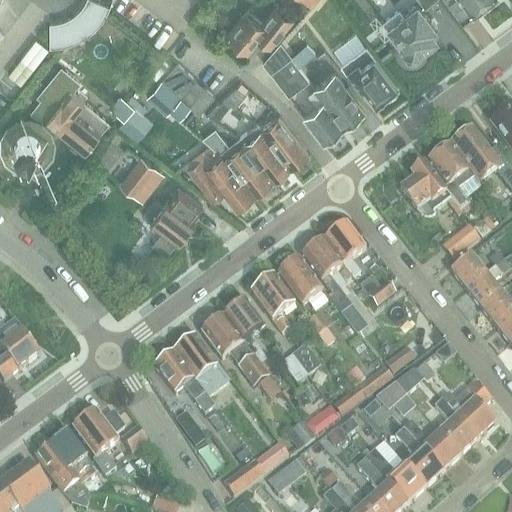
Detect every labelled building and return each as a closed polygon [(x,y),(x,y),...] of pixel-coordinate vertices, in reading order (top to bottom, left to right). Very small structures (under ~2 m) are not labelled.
[(50,23),(50,48),(63,46),(76,42),(88,35),(98,26),(106,15),(111,2),(111,0),(85,0),(81,9),(72,17),(61,22),(50,23)] [(444,0),(448,5),(462,23),(473,14),(471,11),(485,0),(444,0)] [(399,10),(384,21),(412,56),(436,38),(431,31),(436,28),(418,4),(403,15),(399,10)] [(279,9),(267,25),(248,9),(227,35),(247,51),(258,37),(271,47),(292,20),(279,9)] [(277,45),(263,63),(270,72),(290,58),(277,45)] [(306,45),(290,58),(298,67),(315,54),(306,46),(306,45)] [(395,93),(395,88),(397,87),(366,46),(353,56),(342,64),(361,90),(364,87),(376,103),(378,102),(380,101),(380,100),(385,96),(389,97),(395,93)] [(298,67),(290,58),(270,72),(289,97),(309,81),(298,67)] [(170,89),(186,71),(177,63),(161,81),(170,89)] [(42,98),(31,111),(44,122),(45,122),(84,153),(101,132),(101,131),(109,122),(70,91),(78,81),(60,66),(37,94),(42,98)] [(196,79),(186,71),(170,89),(180,97),(196,79)] [(315,89),(344,127),(365,112),(335,73),(315,89)] [(196,79),(180,97),(189,106),(205,88),(196,79)] [(161,81),(146,97),(165,114),(169,109),(180,97),(170,89),(161,81)] [(237,87),(223,99),(234,108),(246,94),(237,87)] [(215,96),(205,88),(189,106),(190,107),(199,114),(215,96)] [(344,127),(315,89),(308,95),(318,107),(304,117),(324,143),(325,143),(324,143),(344,127)] [(109,108),(124,121),(135,109),(126,102),(119,95),(109,108)] [(180,97),(169,109),(180,118),(190,107),(189,106),(180,97)] [(511,111),(493,125),(511,150),(511,111)] [(309,155),(279,116),(262,129),(261,129),(269,140),(291,169),(291,168),(309,155)] [(12,138),(12,145),(14,151),(19,156),(25,159),(32,158),(38,155),(42,150),(44,143),(43,137),(39,131),(33,128),(27,127),(20,128),(15,133),(12,138)] [(261,129),(243,143),(251,153),(273,182),(286,172),(287,172),(287,171),(290,169),(291,169),(269,140),(261,129)] [(473,131),(451,147),(470,173),(469,173),(481,188),(497,174),(511,194),(511,169),(496,150),(490,154),(473,131)] [(225,141),(216,147),(222,155),(224,157),(226,160),(228,159),(233,166),(255,195),(272,182),(273,182),(251,153),(243,143),(232,151),(225,141)] [(470,173),(451,147),(428,164),(447,188),(444,191),(463,216),(472,209),(453,185),(469,173),(470,173)] [(203,189),(205,188),(216,199),(224,193),(236,209),(255,195),(233,166),(228,159),(226,160),(224,157),(222,155),(206,167),(200,160),(188,169),(203,189)] [(153,169),(141,159),(119,187),(132,197),(153,169)] [(462,217),(463,216),(444,191),(425,166),(422,169),(419,168),(414,172),(414,175),(411,177),(414,181),(401,191),(417,213),(417,214),(421,219),(424,221),(428,222),(432,221),(435,218),(433,215),(451,201),(462,217)] [(178,188),(169,200),(168,199),(162,207),(153,200),(142,215),(162,231),(152,244),(168,256),(195,221),(193,219),(202,207),(178,188)] [(474,230),(482,239),(495,229),(488,219),(474,230)] [(344,267),(343,268),(353,281),(360,275),(351,262),(365,251),(346,225),(325,242),(344,267)] [(469,229),(444,249),(454,262),(479,242),(469,229)] [(303,259),(304,259),(332,296),(328,299),(341,316),(349,310),(352,308),(329,278),(343,268),(344,267),(325,242),(325,241),(303,258),(303,259)] [(503,263),(504,262),(497,254),(489,261),(495,269),(503,263)] [(486,277),(485,276),(478,267),(471,258),(462,265),(462,264),(459,266),(460,267),(451,274),(466,292),(486,277)] [(299,261),(279,276),(302,307),(323,292),(299,261)] [(486,277),(466,292),(481,310),(500,295),(492,285),(510,270),(504,262),(495,269),(485,276),(486,277)] [(262,289),(252,296),(282,336),(290,330),(283,321),(280,324),(277,321),(295,307),(274,280),(272,282),(268,281),(262,285),(262,289)] [(388,286),(369,300),(377,309),(395,295),(388,286)] [(500,295),(481,310),(495,328),(511,314),(511,301),(508,304),(500,295)] [(223,318),(260,367),(267,362),(250,340),(265,329),(245,302),(223,318)] [(349,310),(341,316),(347,324),(358,316),(352,308),(349,310)] [(511,314),(495,328),(510,346),(511,344),(511,314)] [(260,367),(223,318),(202,334),(222,361),(230,355),(240,368),(239,369),(255,390),(269,379),(260,367)] [(318,319),(308,326),(326,349),(335,342),(318,319)] [(16,323),(0,334),(0,378),(4,384),(41,356),(23,333),(21,331),(16,323)] [(195,339),(174,355),(196,384),(206,396),(208,399),(228,384),(195,339)] [(306,348),(293,358),(308,379),(321,369),(306,348)] [(407,351),(387,366),(394,377),(414,362),(407,351)] [(155,369),(174,396),(184,389),(195,404),(205,417),(215,409),(207,399),(205,396),(196,384),(174,355),(155,369)] [(308,379),(293,358),(282,366),(297,387),(308,379)] [(415,373),(426,385),(435,377),(424,365),(415,373)] [(385,371),(360,390),(368,400),(392,382),(385,371)] [(409,376),(396,387),(406,398),(419,387),(410,378),(409,376)] [(442,402),(478,442),(496,426),(483,411),(492,403),(475,385),(455,403),(449,396),(442,402)] [(396,387),(383,398),(394,410),(406,398),(396,387)] [(341,419),(364,403),(356,392),(334,409),(341,419)] [(440,435),(461,458),(478,442),(442,402),(435,409),(451,425),(440,435)] [(375,404),(364,414),(371,421),(382,411),(375,404)] [(331,409),(305,428),(314,441),(340,422),(331,409)] [(119,445),(114,438),(124,430),(113,415),(103,423),(96,414),(73,430),(96,460),(93,462),(106,479),(116,471),(104,455),(119,445)] [(352,422),(341,431),(348,439),(359,430),(352,422)] [(403,431),(443,474),(461,458),(440,435),(430,444),(411,424),(403,431)] [(132,455),(148,443),(138,430),(122,442),(132,455)] [(405,468),(426,490),(443,474),(403,431),(396,438),(415,458),(405,468)] [(55,444),(53,445),(73,471),(71,473),(81,487),(97,475),(67,435),(65,437),(63,434),(53,441),(55,444)] [(196,449),(205,442),(199,434),(190,441),(196,449)] [(53,445),(36,459),(63,495),(68,501),(72,506),(87,511),(91,499),(89,498),(83,489),(81,487),(71,473),(73,471),(53,445)] [(249,458),(245,452),(236,458),(241,464),(249,458)] [(375,453),(366,461),(389,486),(408,507),(426,490),(405,468),(400,472),(396,476),(385,464),(375,453)] [(371,502),(380,511),(402,511),(408,507),(389,486),(366,461),(356,470),(380,495),(371,502)] [(277,498),(306,475),(296,462),(267,484),(277,498)] [(49,494),(51,492),(29,464),(0,485),(0,511),(61,511),(62,511),(49,494)] [(234,500),(264,478),(255,465),(225,487),(234,500)] [(340,485),(331,493),(343,507),(347,511),(380,511),(371,502),(363,510),(340,485)] [(347,511),(343,507),(331,493),(323,500),(333,511),(347,511)]
